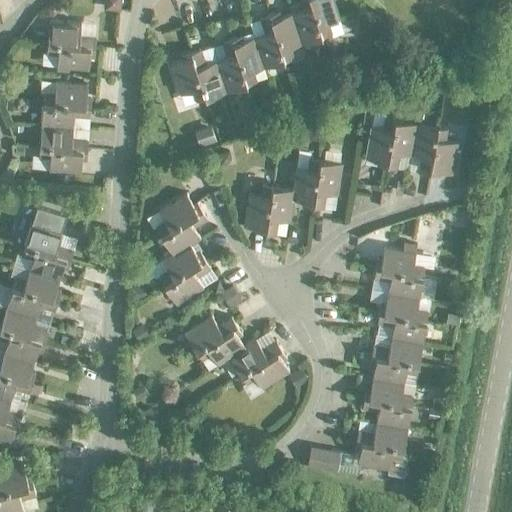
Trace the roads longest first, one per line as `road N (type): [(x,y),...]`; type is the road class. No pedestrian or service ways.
road 1 (residential): [(99,440),(127,69),(144,0)]
road 2 (residential): [(99,440),(251,458),(296,435),(320,379),(288,290)]
road 3 (residential): [(288,290),(326,245),(354,227),(461,197)]
road 4 (tertiary): [(475,511),(511,315)]
